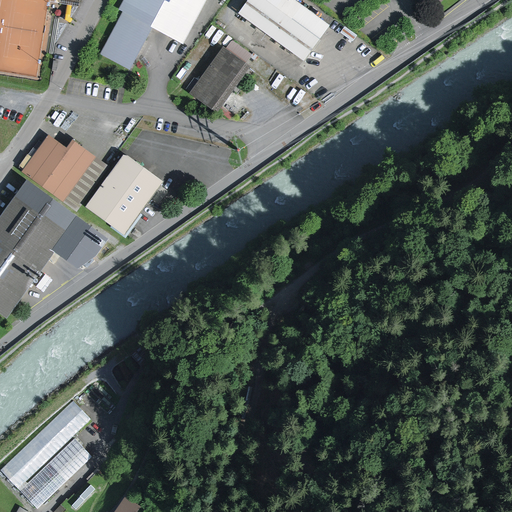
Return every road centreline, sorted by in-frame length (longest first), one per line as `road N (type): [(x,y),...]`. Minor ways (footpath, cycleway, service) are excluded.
road 1 (residential): [(0,351),(482,0)]
road 2 (track): [(121,497),(243,319),(356,239),(466,188),(511,149)]
road 3 (track): [(217,511),(256,395),(263,329),(295,283)]
road 4 (residential): [(106,0),(0,181)]
